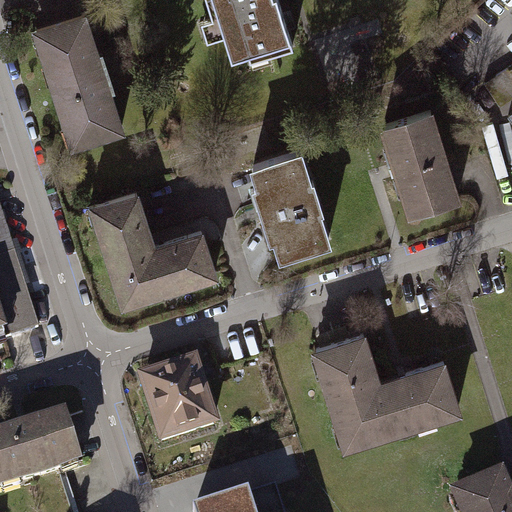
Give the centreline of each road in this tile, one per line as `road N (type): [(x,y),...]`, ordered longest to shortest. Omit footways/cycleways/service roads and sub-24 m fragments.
road 1 (residential): [(511,228),(93,358)]
road 2 (residential): [(0,73),(93,358)]
road 3 (residential): [(93,358),(142,511)]
